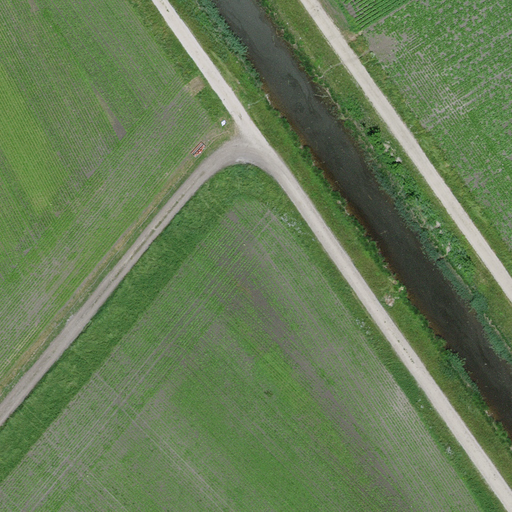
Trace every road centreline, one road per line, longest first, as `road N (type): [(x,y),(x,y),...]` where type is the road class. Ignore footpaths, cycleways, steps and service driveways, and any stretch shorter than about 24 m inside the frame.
road 1 (track): [(511,499),(160,0)]
road 2 (track): [(263,147),(55,344),(0,412)]
road 3 (track): [(302,0),(511,299)]
